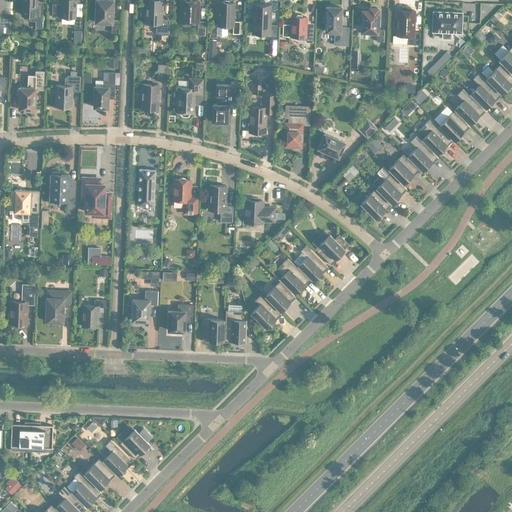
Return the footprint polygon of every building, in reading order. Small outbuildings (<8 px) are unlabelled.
[(11,13),(3,13),(3,0),(0,0),(0,26),(10,27),(11,13)] [(22,0),(22,14),(30,15),(30,21),(35,21),(35,28),(42,28),(42,15),(36,14),(36,0),(22,0)] [(82,16),(75,16),(75,0),(61,0),(61,17),(74,18),(74,28),(81,29),(82,16)] [(111,32),(118,33),(119,20),(112,20),(113,0),(96,0),(95,22),(111,23),(111,32)] [(144,23),(156,23),(156,33),(169,34),(169,20),(162,19),(162,0),(145,0),(145,7),(141,7),(140,15),(144,15),(144,23)] [(181,0),(180,22),(182,22),(182,25),(184,26),(188,26),(190,25),(190,23),(197,23),(197,35),(205,35),(205,21),(198,21),(198,14),(197,14),(198,10),(199,10),(199,1),(181,0)] [(227,35),(227,26),(233,26),(233,34),(239,34),(240,21),(234,21),(234,3),(230,2),(229,1),(226,0),(224,0),(222,2),(218,2),(217,25),(217,34),(222,36),(227,35)] [(253,4),(252,33),(269,34),(269,36),(276,36),(277,24),(270,24),(271,5),(253,4)] [(411,10),(411,8),(409,6),(403,6),(402,8),(402,10),(398,10),(397,19),(395,19),(394,21),(394,26),(395,28),(397,28),(397,35),(408,36),(407,44),(419,45),(420,32),(413,32),(414,10),(411,10)] [(339,39),(348,39),(348,27),(340,27),(341,7),(327,7),(326,14),(324,14),(324,22),(326,22),(326,31),(340,32),(339,39)] [(360,8),(360,22),(362,22),(362,31),(377,32),(376,41),(383,42),(384,29),(377,29),(378,11),(376,11),(377,9),(370,8),(370,11),(366,11),(366,8),(360,8)] [(451,32),(461,33),(462,12),(433,11),(432,32),(442,32),(442,38),(451,39),(451,32)] [(296,37),(296,39),(297,40),(305,40),(307,43),(312,43),(313,23),(306,23),(306,17),(291,16),(290,36),(296,37)] [(494,16),(491,19),(496,24),(499,20),(494,16)] [(74,30),(73,43),(81,44),(81,30),(74,30)] [(467,44),(461,51),(467,57),(473,51),(467,44)] [(137,46),(137,54),(149,54),(149,46),(137,46)] [(511,46),(499,59),(511,72),(511,46)] [(447,51),(442,56),(447,61),(451,56),(447,51)] [(108,59),(108,67),(118,67),(118,59),(108,59)] [(486,78),(501,93),(507,87),(508,88),(511,84),(511,75),(500,64),(486,78)] [(158,81),(167,81),(167,65),(158,65),(158,81)] [(272,66),(267,70),(272,75),(276,70),(272,66)] [(432,66),(427,71),(432,76),(436,71),(432,66)] [(443,68),(438,73),(443,78),(448,73),(443,68)] [(35,109),(35,89),(43,89),(44,71),(36,70),(35,75),(28,75),(27,87),(19,86),(19,88),(17,88),(17,94),(19,94),(18,109),(20,109),(20,110),(21,110),(21,109),(25,109),(25,110),(26,110),(26,109),(35,109)] [(108,87),(114,88),(115,73),(108,72),(108,81),(103,80),(103,86),(94,86),(93,107),(107,107),(108,87)] [(479,85),(470,94),(485,109),(491,103),(492,104),(501,95),(478,73),(473,79),(479,85)] [(55,107),(72,108),(72,90),(74,89),(79,89),(80,76),(68,75),(65,78),(64,85),(55,85),(55,107)] [(176,112),(194,112),(195,94),(202,95),(203,79),(193,78),(192,88),(177,87),(177,97),(175,97),(173,99),(173,103),(174,105),(177,105),(176,112)] [(216,95),(218,95),(217,104),(213,104),(212,121),(226,122),(227,105),(231,106),(231,102),(238,102),(239,82),(231,81),(231,85),(216,84),(216,95)] [(159,93),(158,93),(158,85),(142,84),(142,85),(142,92),(141,91),(141,92),(142,92),(141,109),(157,109),(158,99),(159,99),(159,98),(158,98),(158,93),(159,93)] [(421,89),(413,97),(419,103),(427,95),(421,89)] [(457,94),(463,101),(455,109),(470,124),(476,119),(476,120),(485,111),(463,89),(457,94)] [(249,132),(265,133),(266,113),(273,113),(274,95),(265,95),(265,107),(250,106),(249,132)] [(411,100),(407,104),(412,109),(417,105),(411,100)] [(293,147),(299,147),(301,146),(302,124),(309,125),(310,107),(286,106),(285,117),(288,118),(288,123),(287,123),(285,125),(284,147),(286,147),(287,148),(292,148),(293,147)] [(461,135),(469,127),(453,111),(439,125),(454,140),(460,134),(461,135)] [(394,117),(390,121),(395,126),(399,122),(394,117)] [(366,118),(357,127),(363,133),(372,124),(366,118)] [(452,141),(430,119),(418,130),(425,136),(422,139),(437,154),(443,149),(444,149),(452,141)] [(318,148),(338,157),(344,142),(324,133),(318,148)] [(410,141),(416,147),(408,156),(423,171),(428,166),(429,166),(438,158),(416,136),(410,141)] [(374,138),(367,145),(372,150),(379,143),(374,138)] [(403,154),(388,168),(403,183),(409,178),(410,179),(419,170),(403,154)] [(355,156),(350,160),(354,165),(359,160),(355,156)] [(351,164),(341,173),(345,177),(354,168),(351,164)] [(137,205),(153,206),(155,170),(139,169),(137,205)] [(51,174),(50,199),(67,200),(66,213),(74,213),(75,186),(68,186),(69,175),(60,174),(60,172),(52,171),(52,174),(51,174)] [(372,183),(391,203),(397,197),(398,198),(406,189),(391,174),(385,180),(380,175),(372,183)] [(85,211),(110,213),(111,193),(104,192),(104,184),(100,184),(100,180),(94,180),(95,178),(89,178),(83,177),(82,185),(82,188),(82,196),(86,197),(86,198),(85,211)] [(174,179),(174,187),(172,188),(172,193),(173,194),(173,200),(182,201),(184,203),(184,210),(188,210),(188,213),(196,214),(197,197),(190,197),(190,180),(185,179),(184,178),(182,177),(180,178),(179,179),(174,179)] [(220,221),(232,222),(232,206),(225,206),(226,186),(209,185),(208,209),(221,210),(220,221)] [(21,221),(29,221),(28,226),(38,227),(39,191),(30,190),(15,189),(14,211),(21,212),(21,221)] [(391,205),(375,189),(361,203),(376,218),(381,212),(382,213),(391,205)] [(262,220),(274,221),(274,208),(266,207),(266,209),(262,208),(262,200),(258,200),(258,198),(250,198),(250,200),(246,200),(245,207),(243,207),(243,215),(245,215),(245,222),(261,223),(262,220)] [(294,217),(289,222),(294,227),(299,222),(294,217)] [(286,226),(274,238),(279,242),(290,231),(286,226)] [(342,247),(347,243),(339,235),(334,239),(329,234),(315,248),(330,264),(344,249),(342,247)] [(313,281),(327,266),(306,245),(300,250),(307,257),(298,265),(313,281)] [(137,251),(137,260),(150,260),(150,252),(137,251)] [(62,254),(62,264),(74,264),(74,255),(62,254)] [(91,256),(91,264),(110,264),(111,256),(100,256),(100,257),(91,256)] [(256,256),(251,261),(256,266),(261,261),(256,256)] [(166,257),(162,264),(169,268),(173,261),(166,257)] [(294,293),(309,279),(287,258),(282,263),(284,265),(277,271),(282,276),(279,278),(294,293)] [(280,310),(294,296),(279,281),(265,295),(280,310)] [(9,323),(15,323),(15,326),(23,326),(24,324),(26,324),(27,304),(34,305),(35,284),(22,284),(21,299),(19,301),(10,301),(10,313),(8,313),(8,319),(10,319),(9,323)] [(48,290),(47,297),(43,297),(43,306),(46,306),(46,321),(50,321),(50,323),(52,325),(56,325),(58,324),(58,321),(63,322),(63,306),(70,306),(70,291),(48,290)] [(144,299),(132,298),(132,306),(129,306),(128,312),(132,312),(132,320),(149,321),(149,304),(157,305),(158,291),(145,290),(144,299)] [(266,327),(280,313),(261,294),(253,302),(254,302),(258,305),(251,312),(266,327)] [(98,307),(106,307),(106,300),(94,299),(94,305),(82,305),(82,326),(98,327),(98,307)] [(185,317),(192,317),(192,304),(177,304),(177,310),(169,310),(168,330),(175,330),(175,333),(182,333),(182,331),(184,331),(185,317)] [(242,314),(233,313),(233,311),(226,310),(224,341),(244,342),(245,320),(241,320),(242,314)] [(202,340),(222,341),(223,319),(203,318),(202,340)] [(104,417),(91,417),(100,425),(108,418),(107,417),(104,417)] [(93,421),(86,427),(91,432),(97,426),(93,421)] [(10,450),(31,451),(32,422),(24,422),(24,426),(11,426),(10,450)] [(32,422),(31,451),(52,452),(53,427),(40,427),(40,422),(32,422)] [(135,458),(149,444),(134,429),(120,443),(135,458)] [(77,437),(71,443),(79,450),(84,444),(77,437)] [(118,475),(132,461),(111,439),(105,445),(111,451),(103,460),(118,475)] [(99,488),(114,474),(99,459),(84,473),(99,488)] [(86,506),(101,492),(79,471),(74,476),(80,483),(71,491),(86,506)] [(11,476),(5,483),(14,491),(21,484),(11,476)] [(57,477),(54,480),(60,486),(62,483),(57,477)] [(60,511),(80,511),(85,508),(64,486),(58,492),(64,498),(56,507),(60,511)] [(10,502),(1,511),(13,511),(17,509),(10,502)]
